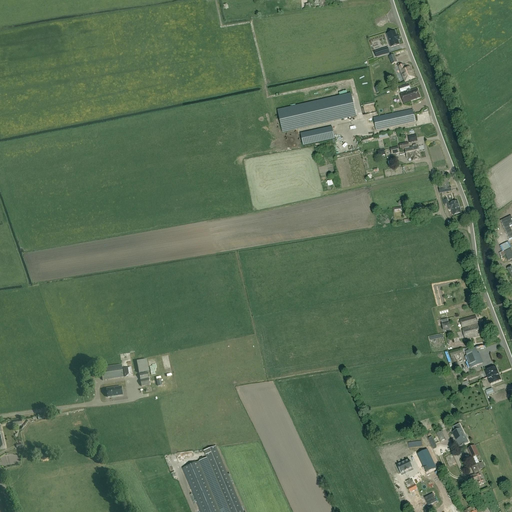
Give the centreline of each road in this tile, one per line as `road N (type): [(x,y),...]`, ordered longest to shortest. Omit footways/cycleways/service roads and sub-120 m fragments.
road 1 (unclassified): [(511,365),(390,0)]
road 2 (unknown): [(439,135),(423,140),(441,211),(470,230)]
